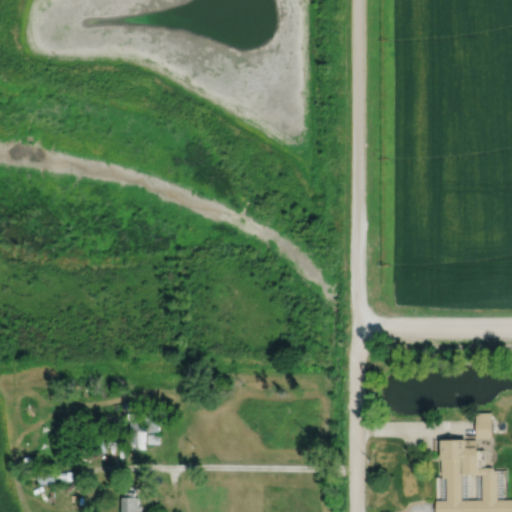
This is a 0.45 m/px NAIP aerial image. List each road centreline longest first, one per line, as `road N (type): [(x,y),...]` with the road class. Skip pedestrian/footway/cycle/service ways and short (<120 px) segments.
road 1 (residential): [(355,511),(356,0)]
road 2 (residential): [(356,322),(511,321)]
